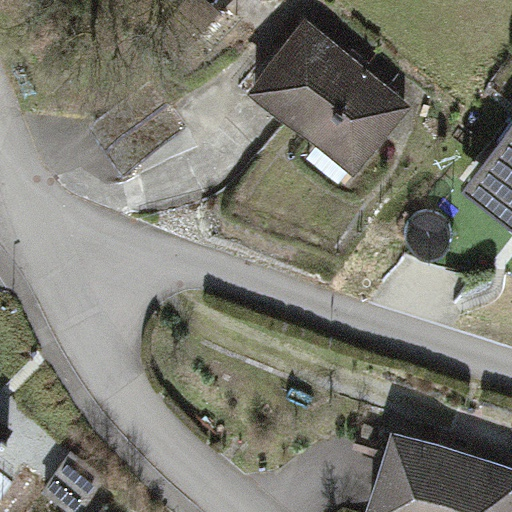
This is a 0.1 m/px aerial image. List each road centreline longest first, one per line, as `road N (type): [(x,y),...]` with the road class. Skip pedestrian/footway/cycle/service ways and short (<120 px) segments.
road 1 (residential): [(44,218),(511,366)]
road 2 (residential): [(242,511),(172,443),(87,322),(44,218)]
